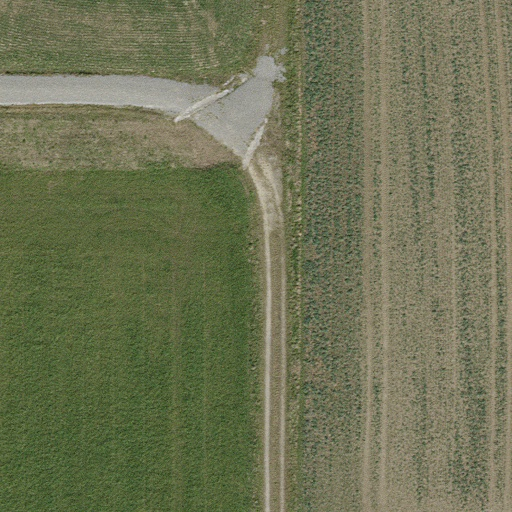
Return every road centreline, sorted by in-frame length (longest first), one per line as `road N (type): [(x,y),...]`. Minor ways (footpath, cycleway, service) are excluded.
road 1 (track): [(284,511),(270,0)]
road 2 (track): [(0,104),(271,103)]
